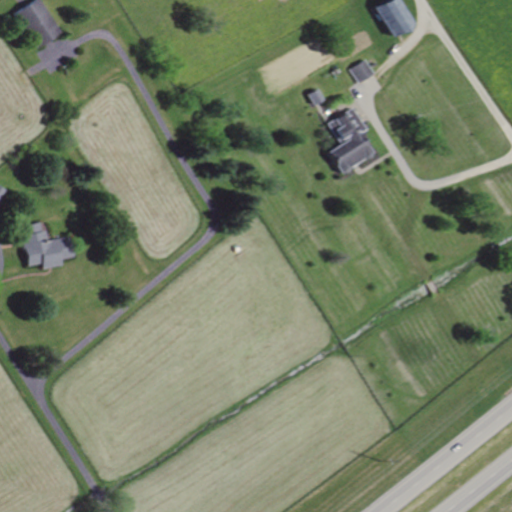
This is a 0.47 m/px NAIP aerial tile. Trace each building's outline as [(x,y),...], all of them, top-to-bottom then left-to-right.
[(33,47),(58,35),(42,0),(38,0),(16,11),(33,47)] [(391,37),(412,23),(397,0),(383,0),(372,7),(391,37)] [(347,69),(355,83),(371,74),(362,60),(347,69)] [(326,151),(338,173),(371,155),(358,133),(363,130),(351,108),(325,123),(337,144),(326,151)] [(45,240),(42,223),(24,226),(25,235),(20,236),(26,266),(39,263),(40,269),(60,265),(59,259),(72,257),(68,236),(45,240)]
